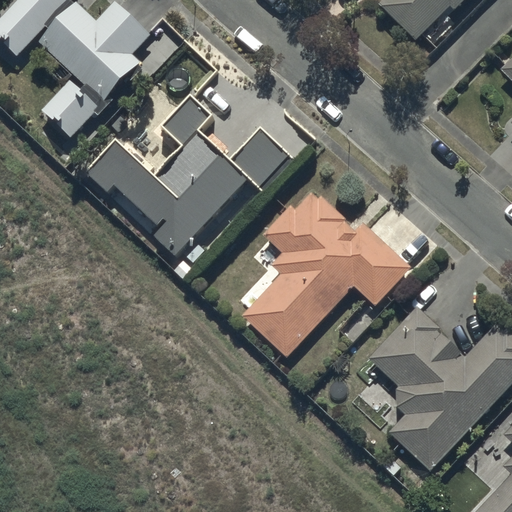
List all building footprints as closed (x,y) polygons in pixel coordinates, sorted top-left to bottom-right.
[(17,0),(0,17),(0,38),(18,55),(33,37),(75,74),(42,111),(72,137),(94,113),(98,116),(113,99),(109,96),(128,74),(134,79),(143,68),(138,65),(140,62),(133,55),(149,37),(112,4),(96,23),(71,0),(17,0)] [(382,0),(378,5),(414,41),(449,8),(452,11),(464,0),(382,0)] [(511,81),(511,120),(511,122),(511,59),(501,70),(511,81)] [(174,256),(248,181),(257,190),(289,157),(262,130),(230,161),(222,153),(226,149),(211,134),(206,139),(198,132),(212,118),(190,96),(160,126),(182,148),(153,177),(115,140),(86,172),(107,193),(114,185),(157,227),(164,220),(166,223),(154,236),(174,256)] [(364,224),(355,232),(343,222),(345,219),(320,196),(318,199),(311,192),(295,209),(291,206),(264,234),(282,252),(270,264),(280,274),(242,315),(286,357),(353,288),(373,307),(410,268),(364,224)] [(439,327),(418,309),(369,360),(396,387),(397,409),(404,416),(389,433),(433,472),(511,383),(511,333),(506,329),(504,332),(496,325),(464,357),(436,331),(439,327)] [(511,475),(476,511),(511,511),(511,428),(504,437),(511,443),(511,458),(503,468),(511,475)]
